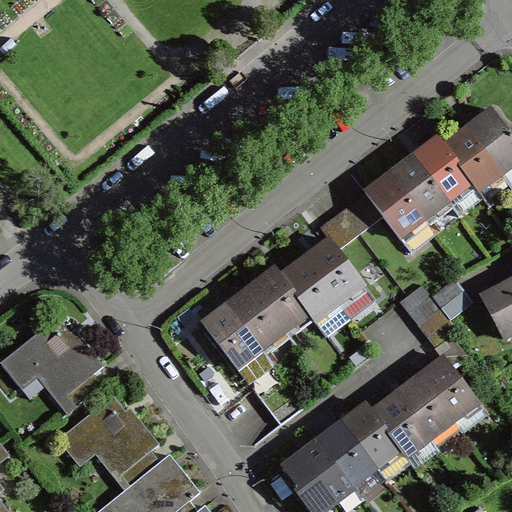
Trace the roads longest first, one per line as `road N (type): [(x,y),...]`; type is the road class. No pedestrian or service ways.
road 1 (residential): [(511,23),(126,326)]
road 2 (residential): [(68,234),(359,0)]
road 3 (residential): [(126,326),(252,511)]
